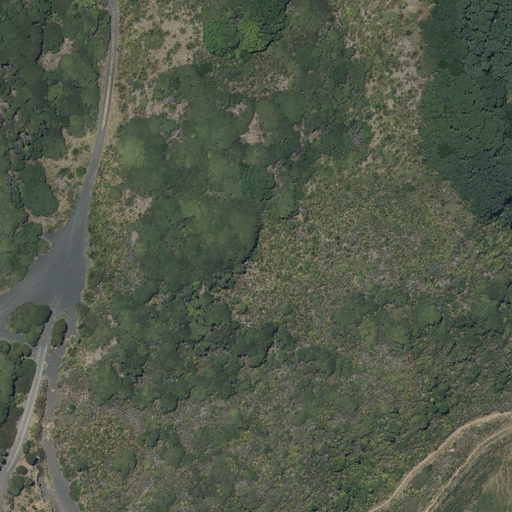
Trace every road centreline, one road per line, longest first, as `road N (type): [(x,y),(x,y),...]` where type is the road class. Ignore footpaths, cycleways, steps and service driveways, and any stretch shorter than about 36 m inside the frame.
road 1 (track): [(112,0),(105,109),(79,211),(73,314),(46,406),(52,466),(71,511)]
road 2 (track): [(79,211),(0,310)]
